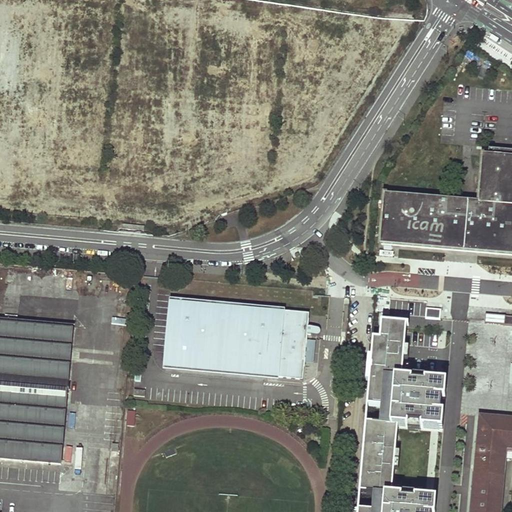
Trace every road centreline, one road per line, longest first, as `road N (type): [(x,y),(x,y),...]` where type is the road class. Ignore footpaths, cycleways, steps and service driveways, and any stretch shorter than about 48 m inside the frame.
road 1 (unknown): [(268,0),(366,14),(382,36),(314,157),(194,203)]
road 2 (residential): [(0,237),(216,257),(271,249),(308,228)]
road 3 (residential): [(299,219),(258,241),(225,247),(0,228)]
road 4 (residential): [(308,228),(440,33),(442,14)]
road 5 (residential): [(442,14),(299,219)]
road 6 (residential): [(308,228),(342,270),(369,280),(511,288)]
road 7 (unknown): [(141,208),(165,0)]
